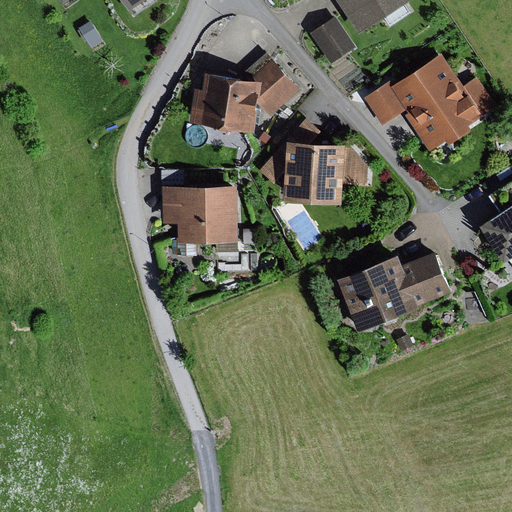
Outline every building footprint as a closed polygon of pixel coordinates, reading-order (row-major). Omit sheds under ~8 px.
[(124,0),(130,8),(143,0),(124,0)] [(341,0),(363,31),(409,0),(341,0)] [(325,24),(313,31),(332,61),(357,46),(338,16),(325,24)] [(92,20),(80,27),(92,46),(103,39),(92,20)] [(443,50),(392,84),(408,106),(412,111),(408,114),(431,148),(449,136),(453,141),(476,126),(473,122),(498,106),(477,75),(465,83),(443,50)] [(269,52),(243,75),(264,78),(261,100),(273,113),(301,88),(269,52)] [(243,75),(208,70),(205,87),(197,85),(192,119),(257,129),(261,100),(264,78),(243,75)] [(408,106),(392,84),(389,79),(365,96),(384,123),(408,106)] [(323,128),(309,118),(262,168),(277,181),(290,166),(288,196),(345,200),(347,180),(370,181),(370,164),(353,146),(349,145),(349,141),(315,139),(323,128)] [(511,180),(491,195),(502,211),(511,204),(511,180)] [(239,183),(163,184),(164,222),(181,222),(182,238),(240,237),(239,183)] [(511,204),(502,211),(484,223),(508,257),(511,254),(511,204)] [(401,252),(340,277),(361,329),(455,291),(438,249),(405,263),(401,252)] [(398,338),(402,349),(413,345),(409,334),(398,338)]
